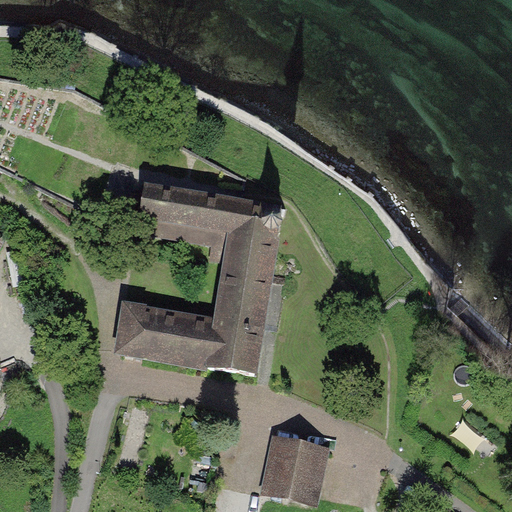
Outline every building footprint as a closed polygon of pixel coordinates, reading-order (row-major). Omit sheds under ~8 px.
[(151,185),(147,185),(140,234),(228,248),(224,280),(269,296),(282,217),(286,218),(287,210),(278,208),(277,213),(150,191),(151,185)] [(0,268),(9,246),(0,242),(0,268)] [(209,370),(256,377),(269,296),(224,280),(217,322),(209,370)] [(217,322),(127,309),(120,354),(209,370),(217,322)] [(331,452),(277,439),(263,497),(317,510),(331,452)]
